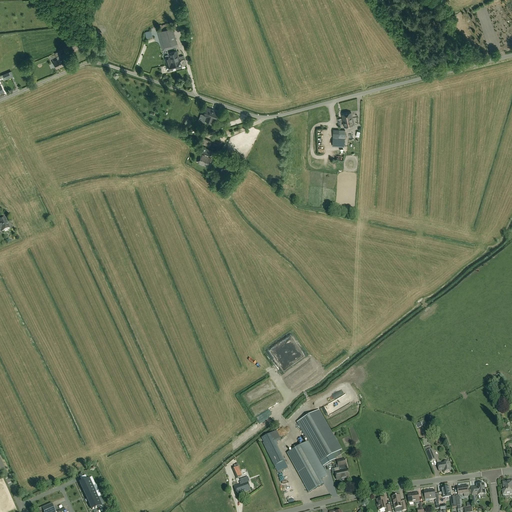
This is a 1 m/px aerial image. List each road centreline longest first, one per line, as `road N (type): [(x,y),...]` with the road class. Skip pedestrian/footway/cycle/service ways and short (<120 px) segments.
road 1 (unclassified): [(426,76),(268,117),(100,63),(0,100)]
road 2 (residential): [(491,473),(286,511)]
